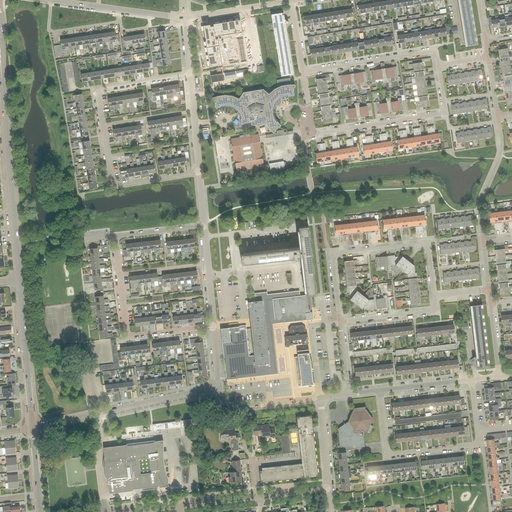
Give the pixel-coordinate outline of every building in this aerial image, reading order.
[(393,8),(392,0),(385,1),(387,9),(393,8)] [(400,7),(399,0),(393,0),(392,0),(393,8),(394,10),(397,9),(396,8),(400,7)] [(477,44),(469,0),(459,0),(467,46),(465,46),(465,47),(477,45),(477,44)] [(387,9),(385,1),(379,2),(380,10),(381,14),(383,13),(383,10),(387,9)] [(380,10),(379,2),(372,4),(373,11),(373,13),(377,13),(376,11),(380,10)] [(373,11),(372,4),(365,5),(366,12),(366,14),(369,14),(369,12),(373,11)] [(366,12),(365,5),(358,6),(359,14),(366,12)] [(353,18),(352,9),(345,10),(346,18),(350,17),(350,19),(353,18)] [(346,18),(345,10),(338,11),(340,19),(343,18),(343,20),(347,19),(346,18)] [(340,19),(338,11),(331,12),(333,20),(336,19),(337,21),(340,21),(340,19)] [(293,74),(285,23),(287,24),(289,22),(286,21),(286,19),(284,20),(283,12),(271,14),(281,76),(293,74)] [(333,20),(331,12),(325,13),(326,21),(333,20)] [(326,21),(325,13),(318,14),(319,22),(323,21),(323,23),(326,23),(326,21)] [(319,22),(318,14),(311,15),(312,23),(319,22)] [(312,23),(311,15),(304,17),(306,24),(312,23)] [(505,18),(505,16),(502,17),(502,19),(499,19),(500,27),(507,26),(505,18)] [(499,19),(498,17),(495,18),(496,20),(492,20),(491,17),(488,18),(490,26),(493,25),(493,28),(500,27),(499,19)] [(210,24),(203,26),(204,31),(205,38),(206,40),(205,40),(205,42),(206,45),(206,48),(207,52),(207,54),(208,59),(209,61),(209,66),(210,68),(222,66),(218,38),(216,39),(215,37),(242,32),(242,29),(240,20),(239,20),(235,20),(233,21),(228,21),(226,22),(222,22),(219,23),(215,24),(213,24),(213,26),(210,26),(210,24)] [(444,25),(445,28),(442,28),(441,25),(438,26),(438,29),(440,37),(447,36),(446,35),(450,34),(448,24),(444,25)] [(433,38),(431,28),(431,27),(424,28),(425,31),(426,39),(433,38)] [(425,31),(421,32),(420,28),(417,29),(418,32),(419,40),(426,39),(425,31)] [(438,29),(435,30),(434,28),(431,28),(433,38),(440,37),(438,29)] [(418,32),(414,33),(414,30),(411,30),(411,33),(413,41),(419,40),(418,32)] [(158,32),(159,39),(166,38),(165,31),(158,32)] [(411,33),(407,34),(407,31),(404,31),(405,34),(406,42),(413,41),(411,33)] [(115,32),(108,33),(109,40),(110,45),(113,45),(112,40),(116,39),(115,32)] [(372,48),(371,40),(370,33),(368,33),(368,37),(367,37),(368,40),(364,41),(365,49),(372,48)] [(386,45),(384,38),(383,33),(380,33),(381,38),(378,39),(379,47),(386,45)] [(387,34),(388,37),(384,38),(386,45),(392,44),(395,44),(393,33),(387,34)] [(406,42),(405,34),(401,35),(401,33),(397,34),(399,43),(406,42)] [(144,34),(137,35),(139,43),(146,42),(144,34)] [(132,44),(131,36),(124,37),(124,40),(122,40),(122,45),(132,44)] [(365,49),(364,41),(364,38),(361,39),(361,41),(357,42),(358,50),(365,49)] [(379,47),(378,39),(377,39),(377,38),(374,38),(374,39),(371,40),(372,48),(379,47)] [(65,47),(69,47),(69,46),(68,39),(61,40),(62,45),(54,46),(56,57),(60,56),(59,53),(66,52),(65,47)] [(358,50),(357,42),(350,43),(352,51),(358,50)] [(337,45),(337,43),(333,43),(334,46),(330,46),(331,54),(338,53),(337,45)] [(352,51),(350,43),(344,44),(345,52),(352,51)] [(330,46),(330,44),(327,44),(327,47),(324,48),(323,48),(325,55),(331,54),(330,46)] [(344,44),(337,45),(338,53),(345,52),(344,44)] [(323,48),(324,48),(323,45),(320,45),(320,48),(317,49),(318,56),(325,55),(323,48)] [(318,56),(317,49),(310,50),(311,58),(318,56)] [(511,54),(509,55),(509,54),(500,56),(501,62),(510,61),(510,57),(511,56),(511,54)] [(170,58),(162,59),(160,59),(160,62),(162,62),(163,66),(171,65),(170,58)] [(511,60),(510,61),(501,62),(502,68),(511,67),(511,63),(511,60)] [(149,63),(142,64),(143,72),(150,71),(149,63)] [(143,72),(142,64),(135,65),(137,73),(143,72)] [(137,73),(135,65),(129,66),(130,74),(137,73)] [(130,74),(129,66),(122,67),(123,75),(130,74)] [(511,66),(511,67),(502,68),(503,75),(511,72),(511,70),(511,69),(511,66)] [(123,75),(122,67),(115,69),(116,76),(123,75)] [(398,79),(396,67),(389,68),(391,78),(394,77),(395,79),(398,79)] [(224,80),(223,73),(222,73),(221,68),(216,69),(217,74),(211,75),(212,82),(224,80)] [(116,76),(115,69),(108,70),(110,77),(116,76)] [(386,83),(383,69),(377,70),(379,80),(382,79),(383,83),(386,83)] [(110,77),(108,70),(102,71),(103,78),(110,77)] [(379,80),(377,70),(370,71),(372,83),(376,82),(375,80),(379,80)] [(481,70),(474,71),(476,81),(483,80),(483,79),(481,70)] [(103,78),(102,71),(95,72),(96,80),(103,78)] [(476,81),(474,71),(468,72),(469,82),(476,81)] [(96,80),(95,72),(88,73),(89,81),(96,80)] [(367,84),(365,72),(358,73),(359,83),(363,82),(363,85),(367,84)] [(469,82),(468,72),(461,73),(462,83),(469,82)] [(511,72),(503,75),(504,81),(511,79),(511,72)] [(89,81),(88,73),(81,74),(82,82),(89,81)] [(462,83),(461,73),(454,74),(455,84),(462,83)] [(354,88),(352,74),(346,75),(348,85),(351,84),(352,88),(354,88)] [(455,84),(454,74),(447,75),(448,85),(455,84)] [(348,85),(346,75),(339,76),(341,91),(344,90),(344,88),(344,85),(348,85)] [(327,84),(326,81),(330,80),(329,78),(326,78),(316,79),(317,86),(327,84)] [(179,84),(172,85),(173,93),(174,98),(177,97),(176,93),(180,92),(179,84)] [(273,106),(276,106),(277,106),(278,106),(279,105),(280,105),(280,104),(281,104),(281,103),(281,102),(281,101),(281,100),(281,99),(280,97),(284,95),(288,94),(288,95),(294,95),(294,88),(294,87),(295,87),(295,86),(295,85),(288,85),(281,86),(274,89),(269,94),(263,89),(243,92),(239,99),(232,96),(225,95),(217,96),(212,98),(212,99),(212,100),(212,101),(213,101),(213,100),(216,108),(221,106),(220,105),(225,104),(230,105),(234,107),(238,110),(241,114),(242,118),(241,119),(241,124),(250,122),(251,122),(251,125),(259,126),(265,121),(269,129),(273,133),(274,133),(275,132),(275,131),(276,131),(275,130),(281,125),(277,121),(276,122),(274,118),(272,114),(272,109),(273,106)] [(160,95),(158,87),(151,89),(154,101),(157,101),(156,96),(160,95)] [(329,97),(328,93),(332,92),(331,90),(329,90),(328,90),(318,92),(319,98),(331,96),(329,97)] [(142,93),(135,94),(137,102),(137,106),(139,106),(140,106),(140,101),(144,100),(142,93)] [(74,95),(75,102),(83,101),(82,94),(74,95)] [(330,103),(329,99),(333,99),(332,96),(331,96),(319,98),(320,104),(330,103)] [(116,105),(115,97),(108,98),(110,111),(113,110),(113,105),(116,105)] [(396,111),(395,101),(391,102),(390,98),(388,98),(390,112),(396,111)] [(403,110),(401,98),(398,99),(398,101),(395,101),(396,111),(403,110)] [(429,106),(428,99),(419,101),(415,102),(416,104),(419,104),(420,108),(429,106)] [(486,99),(479,100),(481,110),(488,109),(486,99)] [(384,113),(383,103),(379,104),(379,102),(378,102),(378,100),(376,101),(376,102),(375,102),(377,114),(384,113)] [(481,110),(479,100),(472,101),(474,111),(481,110)] [(84,108),(83,101),(75,102),(76,109),(84,108)] [(474,111),(472,101),(465,102),(467,112),(474,111)] [(331,109),(330,105),(334,105),(333,102),(330,103),(320,104),(321,110),(331,109)] [(467,112),(465,102),(458,103),(460,113),(467,112)] [(365,116),(363,106),(360,107),(359,103),(357,103),(359,117),(365,116)] [(372,115),(370,103),(366,104),(367,106),(363,106),(365,116),(372,115)] [(460,113),(458,103),(451,104),(453,114),(460,113)] [(353,118),(351,108),(348,109),(348,107),(344,107),(346,120),(353,118)] [(85,114),(84,108),(76,109),(77,116),(78,116),(85,114)] [(322,117),(332,115),(331,111),(335,111),(334,108),(331,109),(321,110),(322,117)] [(86,121),(85,114),(78,116),(77,116),(75,116),(76,119),(78,119),(79,122),(86,121)] [(333,122),(332,118),(336,117),(335,115),(335,114),(333,115),(332,115),(322,117),(323,123),(333,122)] [(182,116),(175,117),(176,125),(177,129),(180,129),(179,124),(183,124),(182,116)] [(156,128),(155,120),(148,121),(150,134),(153,133),(152,129),(156,128)] [(87,128),(86,121),(79,122),(80,129),(87,128)] [(141,125),(134,126),(135,134),(136,139),(139,138),(138,134),(142,133),(141,125)] [(433,144),(430,126),(427,127),(428,136),(425,136),(426,145),(433,144)] [(439,133),(439,134),(435,134),(434,126),(430,126),(433,144),(440,143),(440,139),(443,139),(442,133),(439,133)] [(491,127),(484,128),(485,138),(492,137),(491,127)] [(89,135),(87,128),(80,129),(77,129),(78,133),(80,132),(81,136),(89,135)] [(122,136),(120,128),(113,129),(115,142),(116,142),(118,141),(118,137),(121,136),(122,136)] [(426,145),(425,136),(421,137),(420,128),(416,129),(419,146),(426,145)] [(485,138),(484,128),(477,129),(478,139),(485,138)] [(419,146),(416,129),(413,129),(414,138),(411,138),(412,147),(419,146)] [(478,139),(477,129),(470,130),(471,140),(478,139)] [(412,147),(411,138),(407,139),(406,130),(403,131),(405,148),(412,147)] [(471,140),(470,130),(463,131),(465,141),(471,140)] [(405,148),(403,131),(399,131),(400,140),(397,141),(398,149),(405,148)] [(465,141),(463,131),(456,133),(458,142),(465,141)] [(386,133),(383,134),(385,151),(392,150),(391,142),(388,142),(386,133)] [(262,154),(261,149),(259,142),(260,142),(258,134),(250,136),(249,134),(239,136),(240,138),(231,139),(232,144),(231,144),(232,149),(233,149),(234,156),(233,156),(234,161),(235,161),(235,163),(236,171),(237,171),(242,170),(242,171),(247,170),(247,169),(256,167),(256,168),(259,168),(259,167),(263,166),(264,166),(263,158),(262,158),(261,154),(262,154)] [(385,151),(383,134),(379,135),(380,143),(377,144),(379,153),(385,151)] [(372,154),(369,136),(365,137),(367,145),(363,146),(365,155),(372,154)] [(379,153),(377,144),(374,144),(372,136),(369,136),(372,154),(379,153)] [(352,157),(349,139),(345,140),(347,149),(343,149),(345,158),(352,157)] [(352,139),(349,139),(352,157),(359,156),(357,147),(354,148),(352,139)] [(82,142),(83,149),(91,148),(90,141),(82,142)] [(345,158),(343,149),(340,150),(338,141),(335,142),(338,159),(345,158)] [(338,159),(335,142),(331,142),(333,151),(329,152),(331,160),(338,159)] [(331,160),(329,152),(326,152),(325,143),(321,144),(324,161),(331,160)] [(324,161),(321,144),(318,145),(319,153),(316,154),(317,163),(324,161)] [(92,154),(91,148),(83,149),(84,156),(92,154)] [(182,158),(179,158),(178,158),(180,166),(187,165),(185,153),(184,152),(181,153),(182,158)] [(93,161),(92,154),(84,156),(85,162),(93,161)] [(165,160),(164,156),(161,156),(162,161),(158,161),(159,169),(166,168),(165,160)] [(151,165),(147,166),(148,174),(155,172),(153,160),(150,161),(151,165)] [(94,168),(93,161),(85,162),(80,163),(80,166),(86,166),(86,169),(94,168)] [(284,162),(270,164),(271,173),(286,171),(284,162)] [(127,169),(126,164),(123,165),(124,170),(120,170),(121,178),(128,177),(127,169)] [(95,175),(94,168),(86,169),(87,176),(95,175)] [(96,181),(95,175),(87,176),(88,183),(96,181)] [(97,188),(96,181),(88,183),(87,183),(87,186),(89,186),(90,190),(97,188)] [(499,230),(497,212),(490,213),(491,222),(495,222),(496,230),(499,230)] [(502,221),(505,221),(504,212),(497,212),(499,230),(503,230),(502,221)] [(426,224),(425,220),(425,215),(418,216),(420,234),(423,233),(422,224),(426,224)] [(472,215),(465,216),(466,226),(473,225),(472,215)] [(420,234),(418,216),(411,217),(412,226),(415,225),(416,234),(420,234)] [(466,226),(465,216),(458,217),(459,227),(466,226)] [(406,235),(404,217),(397,218),(398,227),(401,227),(402,236),(406,235)] [(459,227),(458,217),(451,218),(452,228),(459,227)] [(445,228),(444,218),(437,219),(438,229),(445,228)] [(452,228),(451,218),(444,218),(445,228),(452,228)] [(392,237),(390,219),(383,220),(384,229),(387,228),(388,237),(392,237)] [(372,239),(370,221),(363,222),(364,231),(367,231),(368,239),(372,239)] [(374,230),(378,229),(377,221),(370,221),(372,239),(375,239),(374,230)] [(358,241),(356,223),(349,224),(350,233),(353,232),(354,241),(358,241)] [(344,242),(342,225),(335,225),(336,234),(339,234),(340,243),(344,242)] [(306,295),(308,295),(316,294),(308,226),(298,227),(298,228),(299,231),(298,231),(300,248),(292,249),(292,248),(244,253),(245,254),(241,255),(242,265),(294,258),(294,260),(296,261),(301,260),(305,291),(306,291),(306,295)] [(475,240),(468,241),(469,251),(476,250),(475,240)] [(469,251),(468,241),(461,242),(462,252),(469,251)] [(462,252),(461,242),(454,243),(455,253),(462,252)] [(134,251),(133,243),(126,244),(127,250),(123,250),(124,257),(128,257),(130,256),(130,251),(134,251)] [(448,253),(447,243),(440,244),(441,254),(448,253)] [(455,253),(454,243),(447,243),(448,253),(455,253)] [(395,265),(402,256),(395,257),(395,255),(387,256),(388,266),(388,271),(391,270),(390,266),(395,265)] [(388,266),(387,256),(376,257),(377,270),(381,269),(381,267),(388,266)] [(414,266),(402,256),(395,265),(407,274),(414,267),(414,266)] [(414,267),(407,274),(408,279),(417,278),(417,273),(415,273),(414,267)] [(478,268),(471,269),(472,279),(479,278),(478,268)] [(472,279),(471,269),(464,270),(465,280),(472,279)] [(465,280),(464,270),(457,271),(458,281),(465,280)] [(451,281),(450,271),(443,272),(444,282),(451,281)] [(458,281),(457,271),(450,271),(451,281),(458,281)] [(161,285),(160,277),(158,277),(157,273),(150,274),(151,282),(152,286),(155,286),(158,285),(158,286),(161,285)] [(170,282),(169,274),(162,275),(163,276),(160,277),(161,285),(164,285),(164,287),(167,287),(166,282),(170,282)] [(511,285),(509,286),(509,282),(511,282),(511,279),(499,281),(500,288),(511,286),(511,285)] [(351,298),(357,291),(356,285),(347,287),(347,292),(349,292),(350,298),(351,298)] [(276,372),(271,326),(270,325),(270,323),(270,322),(311,317),(310,308),(308,295),(306,295),(300,296),(299,291),(267,294),(267,292),(255,293),(255,298),(248,299),(249,307),(250,307),(252,324),(252,327),(255,355),(249,356),(246,328),(243,329),(239,329),(239,326),(229,327),(221,328),(226,377),(248,375),(252,374),(259,374),(276,372)] [(369,300),(357,291),(351,298),(350,299),(362,309),(363,308),(369,300)] [(389,307),(387,295),(383,296),(384,298),(380,298),(381,308),(389,307)] [(375,309),(374,299),(369,300),(363,308),(364,309),(369,308),(370,310),(375,309)] [(470,306),(476,358),(474,356),(473,358),(475,360),(475,361),(476,361),(477,368),(490,367),(482,304),(470,306)] [(307,334),(305,334),(305,327),(302,325),(291,326),(288,329),(289,336),(285,336),(287,346),(308,343),(307,334)] [(11,339),(11,338),(1,338),(0,338),(0,347),(3,347),(3,344),(12,343),(12,339),(11,339)] [(196,346),(196,350),(204,349),(203,342),(197,343),(196,339),(190,340),(191,346),(196,346)] [(181,348),(180,340),(173,341),(174,349),(174,353),(177,353),(181,353),(181,348)] [(167,350),(166,342),(159,343),(160,350),(161,355),(163,355),(164,355),(168,354),(167,350)] [(128,355),(127,347),(120,348),(121,352),(118,353),(119,360),(125,360),(124,355),(128,355)] [(9,350),(3,350),(3,348),(0,348),(0,353),(1,353),(1,356),(10,356),(9,350)] [(308,349),(298,350),(298,351),(297,351),(298,352),(297,352),(298,354),(298,357),(297,360),(295,361),(295,360),(295,365),(297,382),(298,384),(298,386),(306,385),(309,385),(313,384),(311,362),(310,362),(309,352),(309,350),(309,349),(308,349)] [(15,373),(7,374),(4,374),(4,375),(4,376),(5,377),(7,377),(7,384),(16,383),(15,373)] [(494,387),(485,388),(486,394),(495,393),(494,390),(502,389),(501,382),(493,383),(494,387)] [(3,397),(13,396),(12,388),(3,389),(2,386),(0,386),(0,392),(3,393),(3,397)] [(500,392),(495,393),(486,394),(486,400),(494,399),(495,402),(501,401),(500,398),(495,399),(495,396),(500,395),(500,392)] [(460,395),(453,396),(454,404),(460,403),(461,406),(465,405),(464,398),(460,399),(460,395)] [(15,417),(14,407),(7,408),(6,401),(0,401),(0,404),(3,404),(4,409),(6,409),(7,417),(15,417)] [(501,407),(501,401),(495,402),(495,405),(489,406),(490,412),(499,411),(498,407),(501,407)] [(373,426),(370,425),(373,419),(366,409),(366,407),(354,408),(348,421),(338,429),(340,447),(355,445),(356,448),(364,447),(363,432),(367,432),(370,433),(373,426)] [(499,417),(499,413),(504,412),(504,416),(508,416),(508,409),(499,411),(490,412),(490,418),(493,417),(494,419),(495,420),(498,419),(499,418),(499,417)] [(318,476),(311,415),(296,416),(298,429),(301,428),(305,465),(259,470),(261,482),(318,476)] [(180,427),(179,421),(153,424),(153,430),(180,427)] [(265,438),(276,437),(274,428),(270,428),(269,424),(253,426),(254,435),(262,434),(262,437),(258,437),(259,443),(265,442),(265,438)] [(467,427),(463,427),(463,426),(457,427),(458,435),(464,434),(464,435),(468,435),(467,427)] [(238,441),(239,441),(238,433),(235,433),(235,429),(232,430),(232,429),(228,429),(228,430),(224,430),(224,431),(221,432),(221,439),(229,438),(230,442),(231,451),(239,450),(238,441)] [(290,453),(288,435),(281,436),(282,454),(290,453)] [(164,467),(164,466),(163,460),(163,455),(163,453),(163,448),(163,447),(163,442),(163,440),(154,441),(154,442),(127,446),(127,445),(104,447),(105,461),(105,462),(105,465),(105,467),(105,470),(105,471),(106,474),(106,476),(107,479),(107,480),(109,493),(133,490),(133,489),(159,486),(160,487),(169,486),(168,485),(167,479),(167,478),(165,473),(164,467)] [(463,456),(457,457),(458,465),(459,465),(463,464),(464,468),(466,468),(465,464),(464,464),(463,456)] [(452,465),(451,457),(445,458),(446,466),(447,466),(451,466),(452,470),(454,469),(453,465),(452,465)] [(458,465),(457,457),(451,457),(452,465),(453,465),(457,465),(458,469),(460,469),(459,465),(458,465)] [(446,466),(445,458),(439,459),(440,467),(441,467),(445,466),(446,470),(448,470),(447,466),(446,466)] [(434,468),(433,459),(427,460),(428,468),(430,468),(433,468),(434,472),(436,471),(436,467),(434,468)] [(440,467),(439,459),(433,459),(434,468),(436,467),(436,471),(442,471),(441,467),(440,467)] [(241,477),(242,477),(240,460),(232,461),(233,472),(228,472),(229,477),(228,477),(229,482),(234,481),(234,482),(241,482),(241,477)] [(428,468),(427,460),(421,461),(422,469),(426,469),(426,472),(427,472),(428,472),(430,472),(430,468),(428,468)] [(411,470),(410,462),(404,463),(405,471),(406,471),(409,470),(410,475),(412,474),(412,470),(411,470)] [(416,462),(410,462),(411,470),(412,470),(412,474),(418,474),(418,469),(417,469),(416,462)] [(405,471),(404,463),(398,464),(399,472),(400,472),(403,471),(404,475),(406,475),(406,471),(405,471)] [(393,472),(392,464),(386,465),(387,473),(388,473),(391,473),(392,477),(394,476),(394,472),(393,472)] [(399,472),(398,464),(392,464),(393,472),(394,472),(397,472),(398,476),(400,476),(400,472),(399,472)] [(387,473),(386,465),(380,466),(381,474),(382,474),(382,478),(388,477),(388,473),(387,473)] [(375,474),(374,466),(368,467),(368,471),(366,471),(367,479),(376,478),(376,474),(375,474)] [(381,474),(380,466),(374,466),(375,474),(376,474),(380,474),(380,478),(382,478),(382,474),(381,474)] [(502,500),(501,494),(493,495),(494,501),(493,501),(493,506),(502,505),(501,501),(502,500)] [(436,504),(437,511),(446,511),(445,503),(436,504)]
